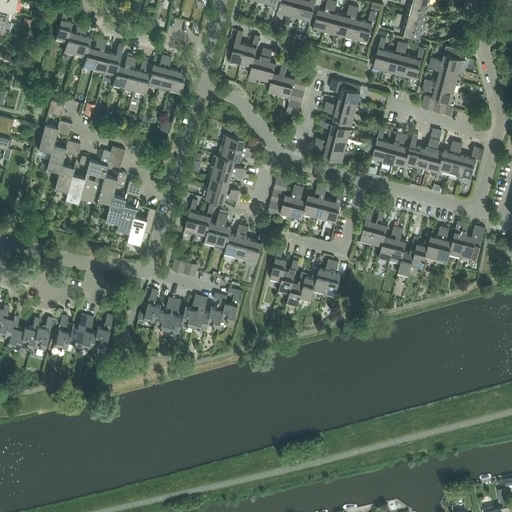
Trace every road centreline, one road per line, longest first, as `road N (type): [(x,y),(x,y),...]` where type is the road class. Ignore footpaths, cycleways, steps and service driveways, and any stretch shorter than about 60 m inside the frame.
road 1 (residential): [(497,137),(477,210),(363,180)]
road 2 (residential): [(168,197),(146,191),(151,174),(127,167),(133,143),(77,132),(81,118),(68,114),(71,102)]
road 3 (residential): [(209,43),(173,34),(156,43),(117,32),(122,12),(82,1)]
road 4 (residential): [(148,273),(0,241)]
road 5 (residential): [(291,237),(344,251),(363,180)]
road 6 (residential): [(471,0),(502,118)]
